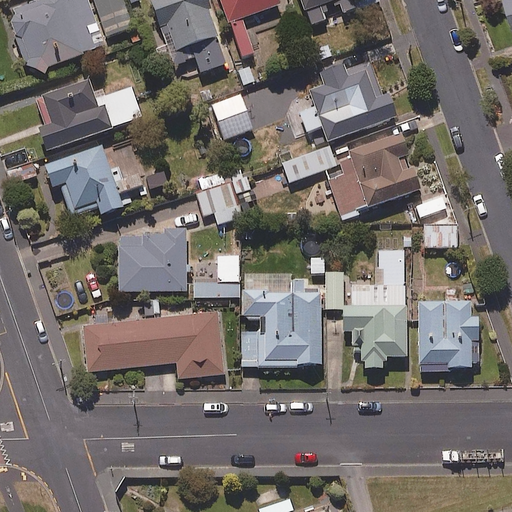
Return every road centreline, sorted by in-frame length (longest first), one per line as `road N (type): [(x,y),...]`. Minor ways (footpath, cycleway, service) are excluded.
road 1 (residential): [(55,438),(511,431)]
road 2 (residential): [(425,0),(511,243)]
road 3 (residential): [(55,438),(0,273)]
